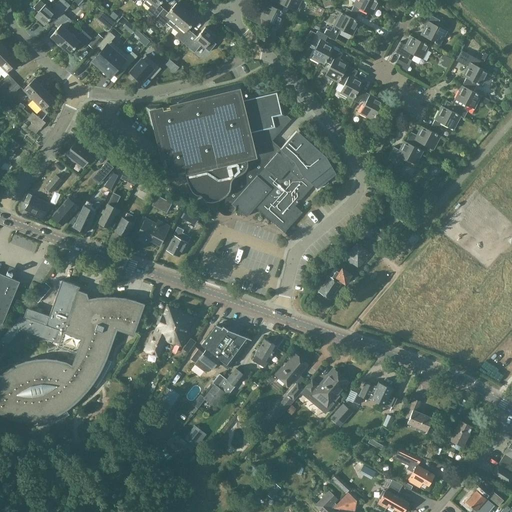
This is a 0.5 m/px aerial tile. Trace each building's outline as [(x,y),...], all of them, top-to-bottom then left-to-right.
[(52,16),(57,19),(62,13),(63,13),(70,5),(63,0),(58,0),(51,9),(40,0),(39,0),(33,7),(38,12),(34,16),(44,25),(52,16)] [(145,0),(144,2),(143,3),(149,8),(145,12),(154,19),(163,9),(159,5),(162,0),(145,0)] [(270,0),(268,4),(286,13),(288,8),(296,11),(301,0),(270,0)] [(353,6),(351,11),(347,9),(344,14),(340,12),(353,19),(355,20),(360,9),(372,15),(380,2),(375,0),(355,0),(352,5),(353,6)] [(163,9),(154,19),(163,27),(166,23),(172,28),(175,24),(185,12),(176,3),(168,13),(163,9)] [(246,18),(265,27),(268,21),(279,27),(286,13),(282,11),(268,4),(266,3),(261,13),(250,8),(246,18)] [(317,6),(314,12),(321,15),(324,9),(317,6)] [(113,12),(108,17),(113,21),(117,16),(113,12)] [(175,24),(172,28),(177,32),(174,36),(183,43),(192,33),(187,29),(195,20),(185,12),(175,24)] [(323,34),(327,36),(334,40),(340,29),(352,35),(359,23),(355,21),(355,20),(353,19),(340,12),(332,25),(333,25),(330,31),(326,29),(323,34)] [(50,37),(59,45),(73,30),(68,25),(71,21),(63,13),(62,13),(57,19),(53,23),(58,27),(50,37)] [(420,34),(417,39),(429,46),(432,40),(440,45),(447,31),(437,26),(436,25),(438,20),(425,13),(420,21),(420,23),(425,25),(420,34)] [(192,33),(183,43),(197,55),(203,48),(204,49),(204,48),(209,52),(215,44),(211,40),(215,36),(205,28),(197,37),(192,33)] [(73,30),(59,45),(69,54),(77,44),(82,48),(91,38),(82,30),(78,34),(73,30)] [(136,30),(133,33),(139,38),(142,35),(136,30)] [(326,62),(327,60),(326,60),(332,48),(333,46),(324,41),(327,36),(323,34),(317,31),(316,34),(310,31),(304,41),(310,45),(310,44),(316,47),(310,58),(323,66),(325,62),(326,62)] [(101,50),(92,61),(101,69),(118,49),(110,42),(114,37),(109,33),(97,46),(101,50)] [(88,45),(93,49),(103,38),(97,34),(88,45)] [(422,59),(429,46),(410,36),(405,45),(400,42),(394,52),(408,59),(411,53),(422,59)] [(0,58),(8,51),(0,41),(0,58)] [(325,75),(338,83),(340,80),(342,78),(341,77),(347,66),(348,64),(339,59),(342,54),(332,48),(326,60),(327,60),(326,62),(331,64),(325,75)] [(118,49),(101,69),(110,77),(112,74),(119,66),(124,70),(136,56),(131,52),(127,56),(118,49)] [(8,51),(0,58),(0,66),(5,72),(18,61),(8,51)] [(174,54),(170,59),(174,62),(178,57),(174,54)] [(466,78),(464,82),(462,86),(475,93),(473,91),(477,84),(481,86),(489,72),(477,66),(480,61),(467,54),(461,64),(467,66),(462,75),(466,78)] [(145,55),(130,73),(140,82),(146,75),(151,79),(160,69),(145,55)] [(339,93),(352,100),(354,97),(356,95),(355,95),(358,89),(363,81),(354,76),(356,71),(347,66),(341,77),(342,78),(340,80),(338,83),(343,86),(339,93)] [(0,83),(0,91),(2,93),(15,81),(9,75),(0,83)] [(23,90),(32,100),(44,88),(35,78),(23,90)] [(15,81),(2,93),(8,98),(20,87),(15,81)] [(445,101),(442,107),(455,113),(457,114),(457,115),(460,116),(461,116),(463,117),(466,112),(463,110),(466,105),(474,109),(481,96),(475,93),(462,86),(461,85),(454,99),(455,99),(452,104),(445,101)] [(44,88),(32,100),(42,110),(54,98),(44,88)] [(369,95),(364,92),(358,89),(355,95),(356,95),(354,97),(352,100),(353,100),(358,103),(360,99),(365,102),(359,114),(372,121),(383,101),(370,94),(369,95)] [(272,148),(268,144),(290,119),(287,115),(282,116),(276,93),(257,97),(256,94),(249,96),(249,99),(241,101),(238,90),(151,110),(167,177),(185,173),(187,180),(189,185),(192,190),(192,191),(194,193),(196,194),(200,194),(201,195),(204,198),(206,200),(208,201),(210,201),(211,201),(213,201),(219,199),(220,199),(218,202),(218,206),(220,211),(223,213),(228,215),(232,213),(234,210),(235,207),(246,217),(255,207),(284,232),(302,212),(294,205),(313,185),(317,188),(335,173),(325,155),(297,131),(299,129),(298,128),(277,152),(272,148)] [(479,100),(487,104),(489,99),(481,95),(479,100)] [(435,120),(432,125),(429,131),(434,134),(435,133),(437,134),(437,135),(440,137),(440,136),(443,130),(439,129),(442,124),(453,130),(460,116),(457,115),(457,114),(455,113),(442,107),(441,106),(434,119),(435,120)] [(32,113),(28,119),(40,129),(45,123),(32,113)] [(411,132),(406,142),(419,149),(422,144),(433,150),(440,137),(437,135),(437,134),(435,133),(434,134),(429,131),(420,126),(416,135),(411,132)] [(0,180),(2,177),(0,175),(0,163),(6,156),(10,159),(14,154),(12,152),(19,145),(12,139),(0,153),(0,180)] [(65,154),(82,168),(91,157),(95,160),(101,152),(89,143),(85,148),(75,141),(65,154)] [(419,149),(406,142),(403,141),(398,150),(393,147),(388,157),(393,160),(399,163),(401,164),(404,159),(416,165),(423,151),(419,149)] [(106,161),(96,173),(102,179),(113,167),(106,161)] [(120,178),(133,186),(137,178),(123,171),(120,178)] [(117,176),(114,174),(105,185),(111,188),(117,176)] [(45,188),(52,193),(62,181),(55,175),(45,188)] [(48,203),(28,193),(24,202),(28,204),(25,210),(41,218),(48,203)] [(101,216),(98,223),(99,223),(98,225),(99,227),(102,229),(105,228),(105,227),(108,228),(115,214),(118,216),(120,211),(117,209),(114,207),(120,196),(113,193),(107,204),(108,204),(101,216)] [(151,206),(166,213),(171,203),(157,196),(151,206)] [(67,198),(52,216),(62,225),(78,207),(67,198)] [(86,200),(74,227),(85,233),(97,206),(99,207),(101,203),(98,202),(96,202),(95,204),(86,200)] [(186,207),(181,216),(195,224),(200,215),(186,207)] [(136,218),(125,212),(115,232),(126,237),(136,218)] [(149,239),(159,245),(169,226),(158,220),(156,223),(145,218),(134,239),(146,244),(149,239)] [(179,237),(174,235),(166,250),(178,256),(186,242),(187,242),(193,231),(188,229),(185,234),(181,232),(179,237)] [(342,258),(356,269),(370,253),(356,242),(342,258)] [(395,243),(389,249),(392,252),(397,246),(395,243)] [(352,269),(344,264),(342,268),(341,268),(338,272),(334,269),(335,267),(334,266),(328,276),(318,291),(330,299),(340,284),(338,282),(339,281),(344,284),(351,274),(349,273),(352,269)] [(5,275),(0,273),(0,331),(5,326),(2,323),(19,281),(10,278),(13,268),(9,266),(5,275)] [(0,340),(0,350),(1,352),(19,330),(20,329),(60,343),(58,347),(68,351),(80,355),(76,363),(72,368),(56,360),(56,362),(46,359),(46,361),(35,359),(35,360),(36,362),(25,361),(25,362),(26,364),(15,365),(15,366),(16,367),(6,371),(7,373),(0,376),(0,410),(8,413),(6,418),(17,419),(16,420),(16,421),(27,420),(27,422),(26,422),(37,419),(37,421),(37,422),(46,417),(47,419),(47,420),(56,414),(57,415),(56,416),(57,416),(65,409),(66,410),(66,411),(73,402),(74,404),(78,397),(80,398),(79,398),(80,399),(85,389),(87,391),(86,391),(87,391),(90,383),(91,384),(92,385),(96,375),(97,375),(97,376),(98,376),(99,368),(101,368),(101,369),(102,369),(104,358),(105,359),(106,359),(106,351),(108,351),(108,352),(109,352),(109,343),(111,344),(112,336),(113,336),(114,336),(114,328),(132,334),(143,304),(135,303),(135,302),(136,302),(136,301),(125,301),(126,299),(126,298),(115,299),(115,298),(116,298),(115,297),(107,299),(107,297),(88,302),(85,294),(78,291),(79,286),(61,280),(61,281),(59,281),(58,285),(59,286),(49,315),(26,308),(23,317),(20,315),(0,340)] [(32,298),(37,303),(50,288),(45,283),(32,298)] [(167,342),(180,310),(166,304),(162,314),(153,335),(152,335),(145,352),(157,357),(164,342),(165,341),(167,342)] [(193,316),(180,310),(167,342),(173,345),(174,343),(181,346),(193,316)] [(223,326),(221,329),(216,325),(204,341),(209,344),(203,353),(198,349),(190,359),(195,363),(194,364),(203,371),(206,372),(208,372),(210,370),(216,362),(227,370),(246,344),(239,338),(240,337),(229,328),(227,330),(223,326)] [(190,338),(182,348),(188,352),(195,342),(190,338)] [(252,360),(264,367),(276,346),(264,339),(252,360)] [(276,422),(289,405),(298,395),(304,388),(299,384),(303,378),(300,375),(309,365),(295,354),(287,364),(285,363),(275,375),(289,386),(293,381),(296,384),(286,395),(268,416),(276,422)] [(226,380),(222,377),(215,386),(213,384),(203,397),(203,398),(204,399),(214,407),(224,393),(226,394),(230,389),(231,390),(234,387),(234,386),(243,375),(235,368),(226,380)] [(252,380),(259,384),(266,375),(259,370),(252,380)] [(311,379),(304,388),(311,394),(315,389),(326,398),(319,406),(317,408),(324,414),(339,396),(336,394),(347,381),(333,370),(320,386),(311,379)] [(212,383),(213,384),(215,386),(222,377),(218,374),(212,383)] [(384,405),(385,403),(392,407),(397,397),(389,394),(392,388),(380,383),(377,388),(365,382),(359,395),(356,394),(352,402),(359,405),(362,398),(367,400),(368,398),(384,405)] [(161,395),(157,402),(160,404),(160,405),(168,411),(179,395),(171,390),(171,391),(166,398),(161,395)] [(192,405),(197,409),(204,399),(203,398),(203,397),(199,394),(192,405)] [(406,423),(426,431),(431,418),(416,412),(420,402),(412,399),(404,418),(408,419),(406,423)] [(342,404),(330,418),(339,426),(352,412),(342,404)] [(290,405),(285,411),(290,414),(295,409),(290,405)] [(443,437),(462,446),(471,426),(459,420),(455,430),(449,427),(443,437)] [(188,437),(185,440),(192,446),(195,442),(202,433),(195,427),(188,437)] [(369,439),(367,443),(380,450),(382,446),(369,439)] [(511,486),(511,441),(504,454),(497,466),(492,474),(511,486)] [(167,445),(161,453),(167,463),(173,456),(170,453),(172,451),(167,445)] [(391,447),(388,452),(394,456),(397,450),(391,447)] [(425,447),(421,456),(430,460),(433,451),(425,447)] [(402,457),(410,461),(418,465),(421,459),(414,455),(399,448),(396,454),(394,459),(399,462),(402,457)] [(412,472),(407,481),(419,488),(422,483),(428,486),(434,475),(410,462),(406,469),(412,472)] [(363,465),(359,471),(365,475),(368,469),(363,465)] [(273,482),(264,492),(270,497),(279,487),(273,482)] [(379,500),(377,503),(379,504),(386,508),(387,506),(398,511),(405,511),(408,508),(406,507),(408,503),(395,495),(399,489),(389,484),(386,490),(385,490),(384,491),(383,490),(378,499),(379,500)] [(475,490),(465,502),(472,508),(469,511),(470,511),(483,511),(491,503),(475,490)] [(328,491),(314,505),(321,511),(334,511),(330,507),(337,500),(328,491)] [(487,497),(498,506),(503,501),(492,491),(487,497)] [(333,507),(333,508),(354,511),(354,498),(347,492),(333,507)]
